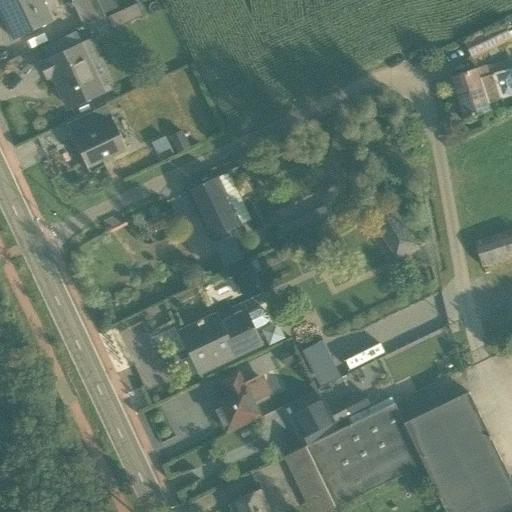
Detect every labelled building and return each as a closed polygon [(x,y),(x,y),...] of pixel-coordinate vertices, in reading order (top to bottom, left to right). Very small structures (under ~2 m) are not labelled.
[(0,0),(0,15),(11,40),(52,20),(45,5),(54,0),(0,0)] [(116,10),(111,0),(74,0),(76,3),(73,4),(82,25),(116,10)] [(109,16),(115,29),(144,15),(138,2),(109,16)] [(511,41),(504,24),(463,43),(471,63),(511,44),(511,41)] [(47,59),(38,63),(47,81),(52,79),(67,111),(116,88),(92,38),(80,44),(75,33),(42,48),(47,59)] [(485,70),(454,80),(468,123),(499,112),(485,70)] [(112,120),(73,138),(89,174),(104,166),(102,162),(126,151),(112,120)] [(227,172),(185,193),(215,251),(234,242),(229,232),(251,221),(227,172)] [(320,192),(288,206),(293,217),(325,203),(320,192)] [(286,221),(290,231),(332,215),(328,205),(286,221)] [(161,215),(147,221),(153,233),(166,227),(161,215)] [(398,217),(380,229),(402,261),(420,248),(398,217)] [(487,275),(511,262),(511,230),(510,226),(472,245),(487,275)] [(216,316),(181,332),(199,373),(261,344),(255,331),(268,325),(261,309),(247,315),(245,311),(219,323),(216,316)] [(321,340),(299,351),(318,390),(340,379),(321,340)] [(229,397),(214,404),(227,431),(259,416),(253,402),(270,394),(261,377),(245,385),(240,374),(222,383),(229,397)] [(511,511),(511,483),(468,392),(404,422),(397,406),(285,460),(310,511),(323,511),(422,465),(444,511),(511,511)] [(291,415),(304,443),(336,428),(334,424),(371,407),(364,393),(328,410),(324,400),(291,415)] [(272,511),(262,490),(230,505),(232,511),(272,511)]
